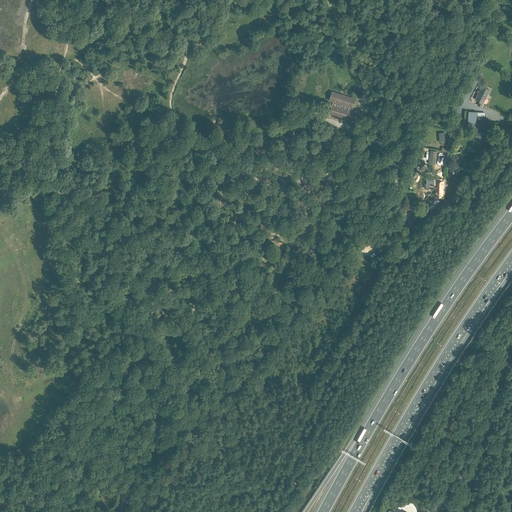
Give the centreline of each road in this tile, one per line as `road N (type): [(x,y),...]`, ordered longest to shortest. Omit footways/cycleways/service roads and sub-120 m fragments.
road 1 (motorway): [(511,214),(422,340),(323,511)]
road 2 (motorway): [(354,511),(433,374),(511,259)]
road 3 (unclassified): [(262,511),(403,261)]
road 4 (unknown): [(396,271),(390,307),(291,496)]
road 5 (unclassified): [(403,261),(511,135)]
road 6 (track): [(387,147),(328,0)]
road 7 (unknown): [(406,130),(448,0)]
